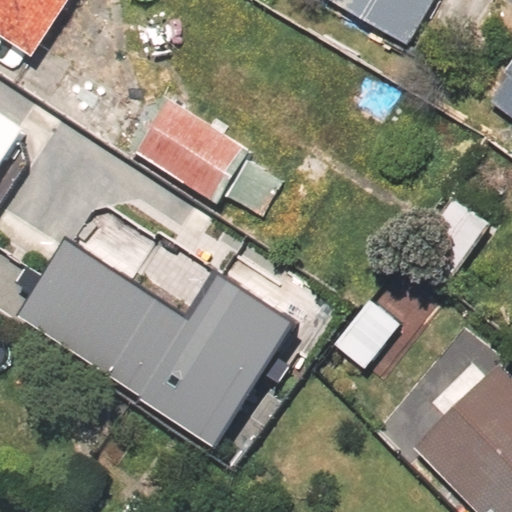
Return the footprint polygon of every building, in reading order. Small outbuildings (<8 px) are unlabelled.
[(0,0),(0,29),(40,55),(75,0),(0,0)] [(439,0),(331,0),(413,46),(439,0)] [(511,81),(496,103),(511,114),(511,81)] [(258,154),(171,98),(139,146),(225,203),(258,154)] [(0,179),(26,140),(34,128),(0,106),(0,179)] [(197,316),(78,238),(27,315),(223,445),(306,320),(228,268),(197,316)] [(410,323),(379,299),(342,346),(372,370),(410,323)] [(419,449),(482,511),(511,511),(511,369),(505,362),(490,378),(475,363),(435,403),(450,418),(419,449)]
